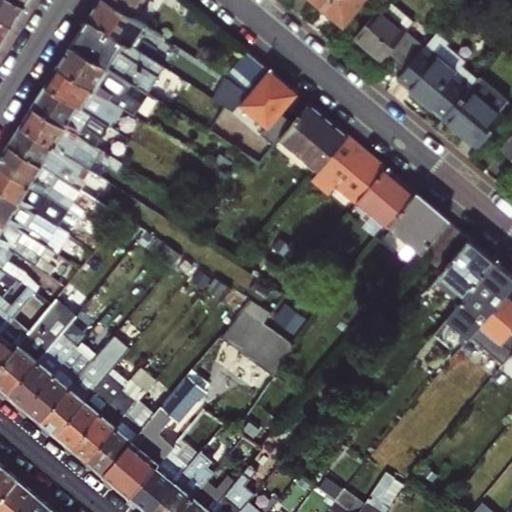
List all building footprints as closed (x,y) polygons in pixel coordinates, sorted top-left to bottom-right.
[(27,4),(20,0),(0,0),(0,15),(14,24),(27,4)] [(98,0),(88,17),(132,46),(145,25),(132,16),(106,0),(98,0)] [(106,0),(132,16),(141,0),(106,0)] [(311,0),(343,27),(366,0),(311,0)] [(412,22),(386,0),(354,39),(382,62),(387,57),(405,72),(424,49),(404,31),(412,22)] [(14,24),(0,15),(0,40),(3,42),(14,24)] [(165,67),(132,46),(88,17),(72,42),(149,91),(165,67)] [(465,62),(435,36),(424,49),(454,75),(465,62)] [(136,112),(149,91),(72,42),(59,63),(125,105),(136,112)] [(454,75),(424,49),(405,72),(398,80),(444,119),(470,88),(454,75)] [(267,68),(247,51),(226,76),(248,91),(267,68)] [(112,125),(125,105),(59,63),(47,83),(110,123),(112,125)] [(479,77),(470,88),(444,119),(478,148),(504,118),(497,112),(507,100),(479,77)] [(97,145),(110,123),(47,83),(33,104),(97,145)] [(300,96),(289,87),(268,111),(274,116),(275,116),(280,119),(300,96)] [(309,103),(300,96),(280,119),(275,116),(274,116),(288,128),(309,103)] [(288,128),(279,138),(319,170),(348,136),(309,103),(288,128)] [(22,123),(91,167),(98,157),(117,169),(123,161),(97,145),(33,104),(22,123)] [(279,138),(288,128),(274,116),(256,138),(269,149),(279,138)] [(10,141),(74,181),(81,170),(98,181),(102,174),(91,167),(22,123),(10,141)] [(360,146),(348,136),(319,170),(313,177),(330,191),(336,184),(356,201),(384,167),(376,159),(371,161),(357,149),(360,146)] [(511,137),(502,149),(511,157),(511,137)] [(68,192),(74,181),(10,141),(0,157),(0,160),(49,192),(50,191),(71,205),(81,210),(86,203),(68,192)] [(371,161),(376,159),(360,146),(357,149),(371,161)] [(49,192),(0,160),(0,185),(38,210),(46,198),(67,212),(71,205),(50,191),(49,192)] [(415,192),(384,167),(356,201),(386,227),(389,224),(415,192)] [(53,219),(38,210),(0,185),(0,213),(27,230),(57,248),(62,239),(47,229),(53,219)] [(423,253),(429,246),(450,221),(415,192),(389,224),(423,253)] [(20,240),(27,230),(0,213),(0,240),(14,249),(29,258),(34,249),(20,240)] [(430,259),(444,271),(471,239),(450,221),(429,246),(436,252),(430,259)] [(471,239),(444,271),(435,281),(461,302),(496,260),(471,239)] [(0,240),(0,264),(0,265),(8,270),(19,277),(21,278),(26,269),(8,258),(14,249),(0,240)] [(144,302),(159,315),(202,265),(185,253),(144,302)] [(511,273),(496,260),(461,302),(485,322),(509,293),(511,289),(511,273)] [(0,279),(8,270),(0,265),(0,279)] [(25,292),(31,297),(38,288),(21,278),(19,277),(14,283),(25,292)] [(31,297),(23,306),(30,311),(37,302),(47,308),(55,299),(38,288),(31,297)] [(23,306),(31,297),(25,292),(17,302),(22,307),(23,306)] [(511,351),(511,296),(509,293),(485,322),(481,326),(511,351)] [(47,308),(30,330),(0,366),(0,381),(12,391),(56,339),(46,330),(63,311),(63,302),(56,297),(55,299),(47,308)] [(254,299),(222,336),(278,374),(298,344),(266,322),(273,312),(254,299)] [(0,303),(0,333),(14,316),(0,303)] [(299,331),(303,315),(277,310),(274,326),(299,331)] [(0,366),(30,330),(14,316),(0,333),(0,366)] [(12,391),(27,404),(66,359),(58,353),(70,338),(63,331),(56,339),(12,391)] [(44,418),(83,373),(73,365),(85,350),(78,345),(66,359),(27,404),(44,418)] [(95,359),(85,350),(73,365),(83,373),(95,359)] [(44,418),(60,432),(98,387),(89,379),(101,364),(95,359),(83,373),(44,418)] [(89,379),(98,387),(110,372),(101,364),(89,379)] [(202,371),(196,366),(145,426),(106,471),(133,493),(171,449),(161,440),(207,388),(196,378),(202,371)] [(75,444),(113,399),(104,392),(116,377),(110,372),(98,387),(60,432),(75,444)] [(75,444),(90,458),(129,413),(120,405),(132,391),(125,385),(113,399),(75,444)] [(120,405),(129,413),(141,398),(132,391),(120,405)] [(106,471),(145,426),(135,418),(148,404),(141,398),(129,413),(90,458),(106,471)] [(272,432),(260,446),(262,447),(268,453),(280,439),(272,432)] [(133,493),(153,510),(192,465),(172,448),(171,449),(133,493)] [(192,465),(153,510),(154,511),(179,511),(215,471),(209,466),(214,460),(204,452),(192,465)] [(207,511),(240,511),(250,501),(257,493),(247,484),(258,470),(252,464),(254,462),(252,460),(241,473),(207,511)] [(220,465),(214,460),(209,466),(215,471),(217,469),(220,465)] [(0,501),(20,477),(6,465),(0,472),(0,501)] [(217,469),(215,471),(179,511),(207,511),(241,473),(233,467),(225,476),(217,469)] [(390,467),(359,511),(385,511),(391,504),(390,503),(399,491),(391,485),(399,474),(390,467)] [(20,477),(0,501),(0,511),(20,511),(37,492),(20,477)] [(20,511),(48,511),(54,506),(37,492),(20,511)] [(240,511),(268,511),(269,511),(278,502),(274,499),(263,511),(250,501),(240,511)]
